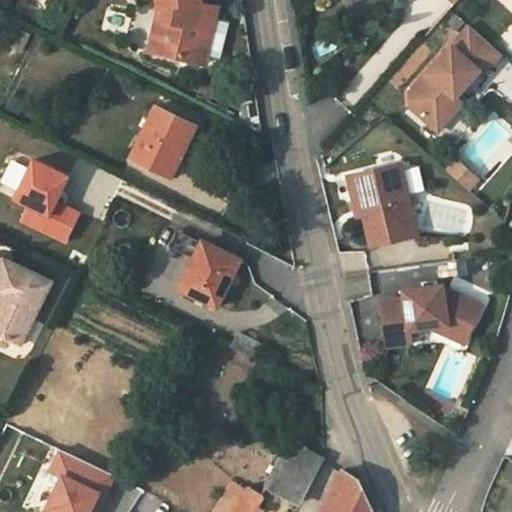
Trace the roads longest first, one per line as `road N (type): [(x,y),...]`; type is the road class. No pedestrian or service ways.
road 1 (unclassified): [(274,0),(336,363),(396,511)]
road 2 (residential): [(511,350),(445,511)]
